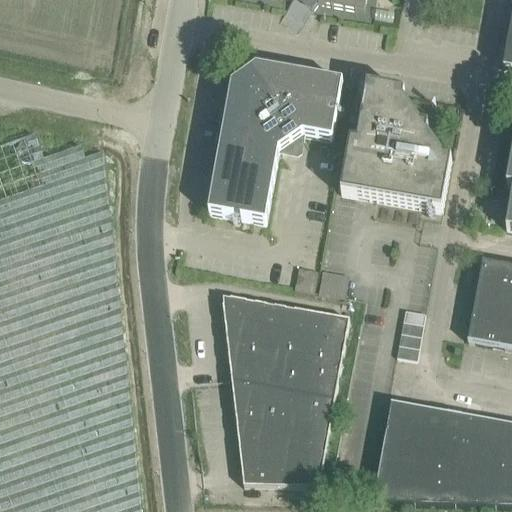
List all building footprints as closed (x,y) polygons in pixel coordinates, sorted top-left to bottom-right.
[(284,0),(364,14),(366,0),(284,0)] [(232,88),(209,217),(267,227),(280,155),(303,139),(333,144),(344,86),(256,71),(232,88)] [(351,145),(342,197),(443,216),(452,163),(444,162),(427,138),(429,131),(421,129),(404,105),(406,97),(368,91),(358,146),(351,145)] [(509,353),(511,336),(511,270),(484,265),(469,345),(509,353)] [(300,272),(295,294),(315,297),(319,275),(300,272)] [(350,279),(323,274),(319,296),(346,301),(350,279)] [(232,303),(223,309),(244,490),(321,492),(350,324),(232,303)] [(407,315),(405,326),(424,330),(426,318),(407,315)] [(422,341),(424,332),(424,330),(405,326),(403,338),(422,341)] [(420,353),(422,341),(403,338),(400,349),(420,353)] [(418,365),(420,353),(400,349),(398,361),(418,365)] [(416,509),(433,416),(392,408),(374,508),(416,509)] [(457,510),(473,423),(433,416),(416,509),(457,510)] [(497,511),(511,430),(473,423),(457,510),(497,511)] [(511,511),(511,429),(511,430),(497,511),(511,511)]
